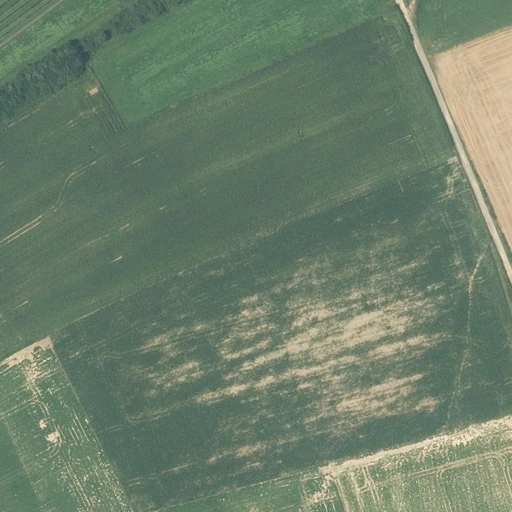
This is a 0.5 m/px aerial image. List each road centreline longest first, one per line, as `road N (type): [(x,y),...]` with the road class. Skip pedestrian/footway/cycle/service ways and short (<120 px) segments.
road 1 (unclassified): [(511,280),(397,0)]
road 2 (track): [(0,85),(138,0)]
